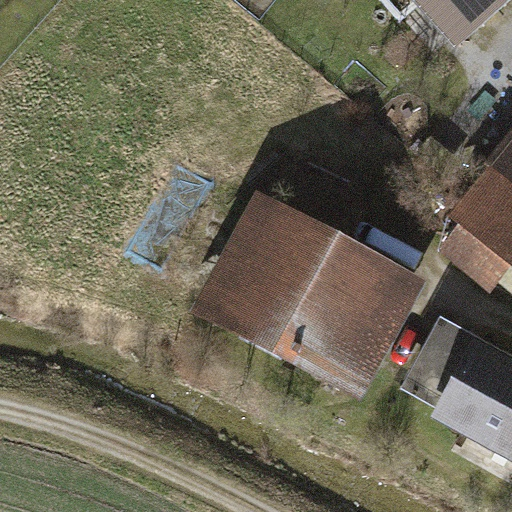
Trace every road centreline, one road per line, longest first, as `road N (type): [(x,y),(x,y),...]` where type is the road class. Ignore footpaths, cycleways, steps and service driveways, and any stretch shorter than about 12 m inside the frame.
road 1 (track): [(0,416),(188,476),(251,511)]
road 2 (unknown): [(347,156),(384,195),(446,295),(511,345)]
